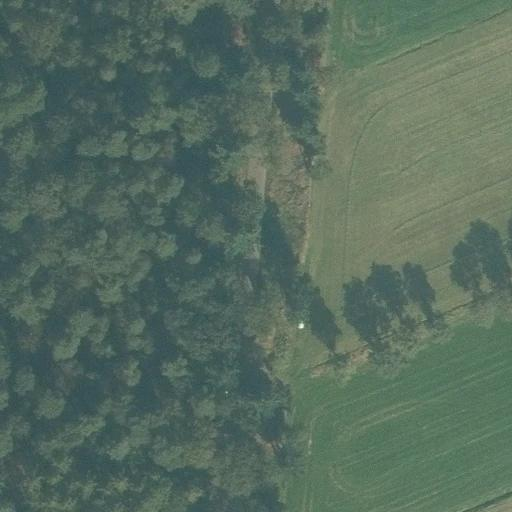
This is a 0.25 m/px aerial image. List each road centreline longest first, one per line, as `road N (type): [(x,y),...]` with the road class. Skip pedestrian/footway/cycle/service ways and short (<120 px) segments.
road 1 (unclassified): [(231,511),(271,0)]
road 2 (track): [(231,464),(0,447)]
